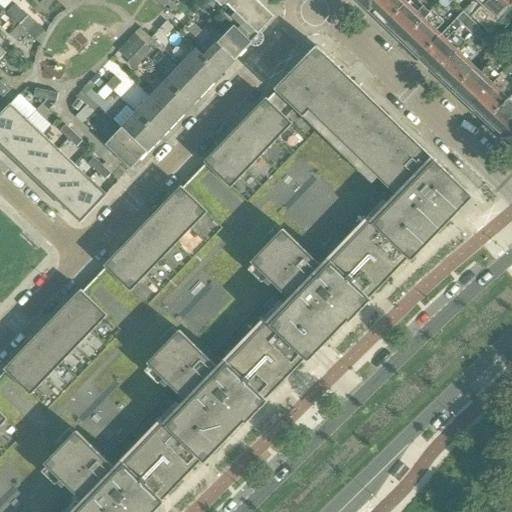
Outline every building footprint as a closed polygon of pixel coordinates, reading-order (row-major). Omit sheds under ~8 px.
[(55,0),(42,0),(40,3),(47,9),(55,0)] [(155,0),(164,8),(170,1),(168,0),(155,0)] [(231,17),(237,23),(258,0),(230,0),(223,8),(224,8),(227,5),(235,13),(231,17)] [(258,0),(237,23),(234,26),(251,43),(249,45),(253,47),(257,47),(261,45),(263,41),(263,37),(261,33),(260,32),(274,17),(259,2),(261,0),(258,0)] [(357,0),(386,27),(407,4),(402,0),(357,0)] [(441,0),(438,3),(444,9),(452,0),(451,0),(441,0)] [(470,18),(471,16),(486,0),(474,0),(463,12),(470,18)] [(496,20),(511,3),(511,0),(486,0),(471,16),(483,28),(493,17),(496,20)] [(170,1),(164,8),(172,16),(179,9),(170,1)] [(386,27),(402,42),(429,13),(429,12),(419,2),(414,7),(418,11),(417,12),(418,13),(417,14),(407,4),(386,27)] [(402,42),(419,58),(441,35),(436,30),(444,22),(431,10),(429,12),(429,13),(402,42)] [(465,30),(471,36),(479,28),(473,22),(470,18),(463,12),(456,18),(461,23),(467,29),(465,30)] [(27,16),(18,25),(25,32),(34,22),(27,16)] [(419,58),(436,74),(466,42),(454,31),(461,23),(456,18),(441,35),(419,58)] [(184,27),(195,37),(202,30),(191,20),(184,27)] [(167,22),(158,31),(164,37),(173,28),(167,22)] [(25,32),(18,25),(10,34),(17,41),(25,32)] [(196,49),(196,50),(221,74),(249,45),(251,43),(234,26),(233,26),(204,57),(196,49)] [(202,30),(195,37),(202,44),(211,34),(204,28),(202,30)] [(479,28),(471,36),(476,41),(484,33),(479,28)] [(135,34),(118,51),(129,61),(145,44),(135,34)] [(436,74),(453,91),(475,67),(470,62),(478,54),(466,42),(436,74)] [(144,45),(136,54),(142,60),(151,51),(144,45)] [(0,412),(7,419),(0,426),(0,511),(154,511),(165,501),(163,499),(201,460),(204,463),(244,422),(246,423),(268,400),(266,399),(305,359),(308,362),(348,320),(349,322),(371,299),(369,298),(408,258),(411,261),(472,197),(316,46),(274,89),(276,91),(288,103),(280,112),(292,124),(276,140),(261,156),(246,171),(243,175),(230,188),(206,164),(193,178),(204,189),(194,200),(207,212),(191,228),(176,244),(162,259),(147,275),(130,292),(106,268),(83,292),(107,316),(92,332),(77,347),(62,363),(47,378),(30,395),(6,371),(0,377),(0,397),(2,400),(0,401),(0,412)] [(196,50),(181,66),(206,90),(221,74),(196,50)] [(142,60),(136,54),(127,63),(134,69),(142,60)] [(511,59),(506,54),(501,59),(507,65),(511,59)] [(453,91),(470,107),(500,75),(487,64),(480,72),(475,67),(453,91)] [(181,66),(166,81),(191,106),(206,90),(181,66)] [(470,107),(486,122),(509,99),(503,94),(511,86),(500,75),(470,107)] [(114,76),(106,85),(112,91),(121,82),(114,76)] [(0,100),(9,91),(0,81),(0,100)] [(166,81),(150,97),(176,122),(191,106),(166,81)] [(36,92),(47,98),(51,91),(40,85),(36,92)] [(112,91),(106,85),(97,94),(104,101),(112,91)] [(51,91),(47,98),(57,104),(61,97),(51,91)] [(268,100),(280,112),(288,103),(276,91),(268,100)] [(150,97),(135,113),(161,138),(176,122),(150,97)] [(266,98),(250,115),(276,140),(292,124),(280,112),(268,100),(266,98)] [(511,102),(509,99),(486,122),(511,146),(511,102)] [(0,114),(0,146),(0,147),(26,121),(9,105),(0,114)] [(75,117),(82,124),(93,112),(86,106),(75,117)] [(135,113),(120,129),(146,153),(161,138),(135,113)] [(250,115),(235,130),(261,156),(276,140),(250,115)] [(0,147),(16,162),(42,135),(26,121),(0,147)] [(61,129),(70,137),(75,132),(66,123),(61,129)] [(146,153),(120,129),(105,145),(131,169),(146,153)] [(235,130),(220,146),(246,171),(261,156),(235,130)] [(75,132),(70,137),(78,146),(84,140),(75,132)] [(16,162),(32,177),(57,150),(42,135),(16,162)] [(204,162),(206,164),(230,188),(243,175),(246,171),(220,146),(204,162)] [(32,177),(47,192),(73,165),(57,150),(32,177)] [(89,162),(98,170),(103,165),(95,156),(89,162)] [(47,192),(63,207),(89,180),(73,165),(47,192)] [(103,165),(98,170),(107,179),(112,173),(103,165)] [(193,178),(183,188),(194,200),(204,189),(193,178)] [(105,196),(89,180),(63,207),(79,222),(105,196)] [(181,186),(165,203),(191,228),(207,212),(194,200),(183,188),(181,186)] [(165,203),(150,218),(176,244),(191,228),(165,203)] [(150,218),(135,234),(162,259),(176,244),(150,218)] [(135,234),(120,249),(147,275),(162,259),(135,234)] [(104,266),(106,268),(130,292),(147,275),(120,249),(104,266)] [(81,290),(65,306),(92,332),(107,316),(83,292),(81,290)] [(65,306),(50,322),(77,347),(92,332),(65,306)] [(50,322),(35,337),(62,363),(77,347),(50,322)] [(35,337),(20,353),(47,378),(62,363),(35,337)] [(4,369),(6,371),(30,395),(47,378),(20,353),(4,369)]
